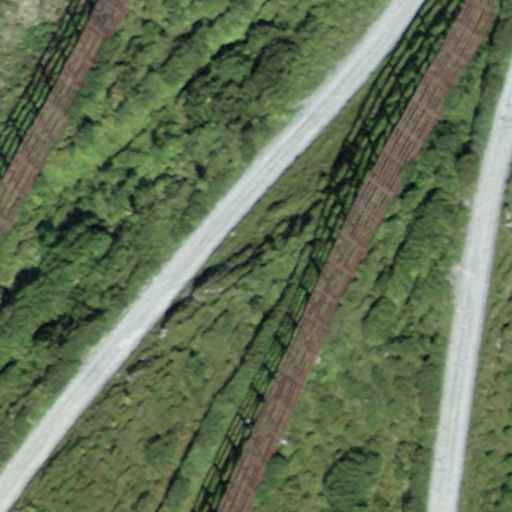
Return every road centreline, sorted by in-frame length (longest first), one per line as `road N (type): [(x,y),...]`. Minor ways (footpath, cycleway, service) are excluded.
road 1 (track): [(340,0),(173,221),(0,476)]
road 2 (track): [(460,511),(484,167),(511,83)]
